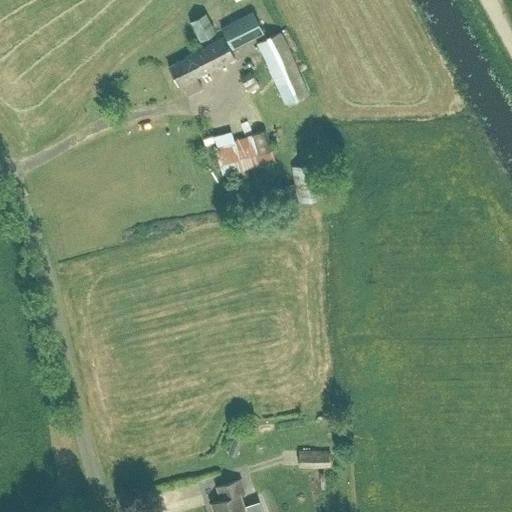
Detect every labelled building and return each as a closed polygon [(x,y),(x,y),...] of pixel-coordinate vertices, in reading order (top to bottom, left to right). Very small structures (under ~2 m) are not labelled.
[(251,12),(219,28),(229,48),(261,32),(251,12)] [(199,40),(214,32),(204,14),(189,21),(199,40)] [(301,74),(310,69),(297,42),(288,46),(285,48),(278,33),(257,43),(285,103),(306,92),(298,75),(301,74)] [(197,76),(233,58),(222,36),(186,55),(187,57),(167,66),(177,84),(196,74),(197,76)] [(243,86),(255,80),(250,70),(239,76),(243,86)] [(258,86),(255,80),(243,86),(247,92),(258,86)] [(212,136),(202,139),(204,145),(214,141),(212,136)] [(293,184),(296,202),(321,199),(316,163),(291,166),(293,184)] [(96,209),(108,204),(104,191),(91,196),(96,209)] [(264,443),(291,434),(283,411),(257,420),(264,443)] [(227,452),(234,455),(241,439),(234,436),(227,452)] [(298,450),(297,467),(328,467),(329,451),(298,450)] [(220,500),(210,503),(213,511),(244,511),(239,495),(244,493),(239,479),(216,487),(220,500)] [(371,511),(369,502),(349,507),(350,511),(371,511)]
